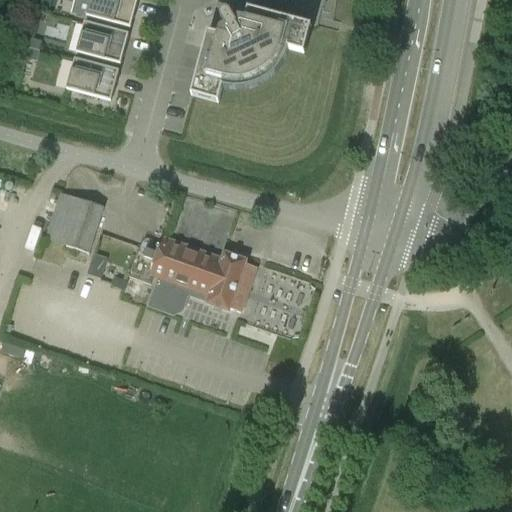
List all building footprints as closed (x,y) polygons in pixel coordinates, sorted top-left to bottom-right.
[(138,0),(75,0),(72,14),(131,29),(138,0)] [(305,56),(312,28),(248,10),(246,16),(237,13),(231,17),(230,15),(228,14),(227,14),(226,14),(224,15),(223,16),(222,17),(221,18),(221,19),(221,20),(221,21),(222,22),(216,26),(214,35),(208,34),(191,98),(219,105),(223,90),(228,91),(233,91),(238,91),(243,91),(248,90),(253,89),(257,87),(261,86),(265,83),(268,81),(272,78),(275,75),(278,72),(281,68),(284,64),(286,60),(288,56),(289,52),(305,56)] [(85,25),(77,55),(121,66),(129,37),(85,25)] [(40,52),(42,43),(33,41),(31,50),(40,52)] [(37,64),(40,53),(29,51),(27,61),(37,64)] [(119,73),(75,62),(68,91),(111,103),(119,73)] [(104,210),(61,195),(46,241),(89,255),(104,210)] [(139,249),(129,278),(151,286),(153,279),(158,280),(148,307),(169,315),(185,307),(190,291),(210,298),(208,304),(229,311),(229,309),(241,313),(257,268),(245,264),(246,262),(225,255),(223,260),(164,239),(158,255),(139,249)] [(127,283),(114,278),(111,287),(124,292),(127,283)]
